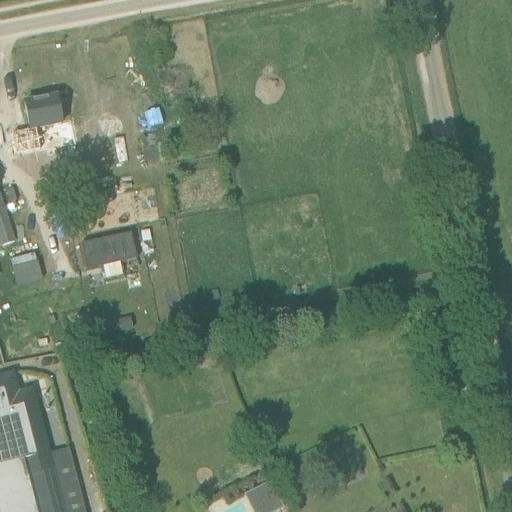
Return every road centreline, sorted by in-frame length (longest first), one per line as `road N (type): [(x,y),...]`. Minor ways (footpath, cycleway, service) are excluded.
road 1 (unclassified): [(511,493),(418,0)]
road 2 (unclassified): [(0,31),(167,0)]
